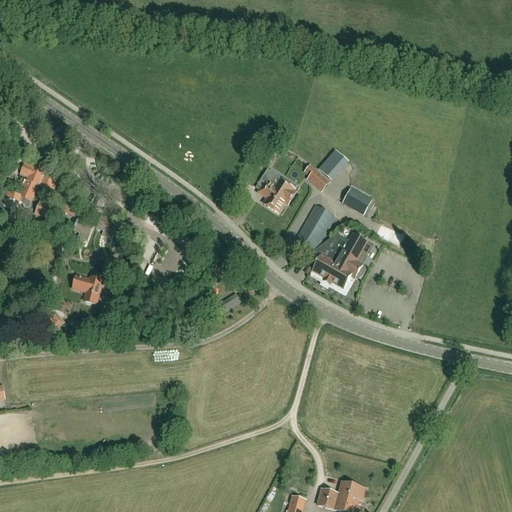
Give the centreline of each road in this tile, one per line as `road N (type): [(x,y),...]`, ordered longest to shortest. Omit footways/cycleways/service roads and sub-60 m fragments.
road 1 (secondary): [(465,359),(322,313),(280,287),(173,191),(0,72)]
road 2 (track): [(322,313),(294,413),(280,425),(155,463),(0,483)]
road 3 (track): [(280,287),(202,344),(0,359)]
road 4 (unclassified): [(465,359),(382,511)]
